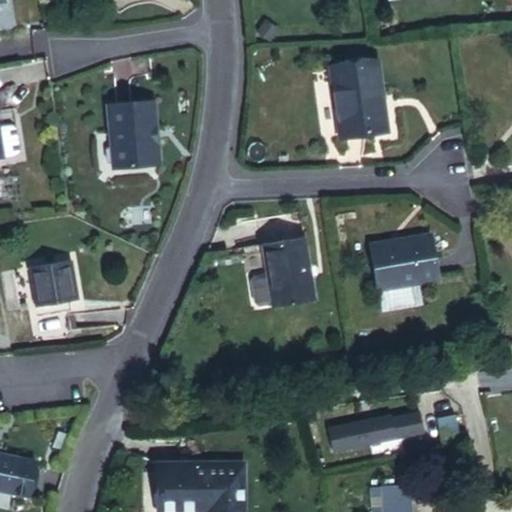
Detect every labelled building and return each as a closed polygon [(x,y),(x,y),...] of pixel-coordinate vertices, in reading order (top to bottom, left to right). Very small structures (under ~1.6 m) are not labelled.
[(336,139),(380,133),(370,64),(327,70),(336,139)] [(106,173),(155,168),(148,106),(100,111),(106,173)] [(18,150),(8,124),(0,126),(0,140),(6,155),(18,150)] [(372,291),(426,283),(419,238),(365,247),(372,291)] [(269,310),(309,303),(297,242),(258,249),(263,277),(250,279),(247,284),(251,305),(256,308),(269,306),(269,310)] [(29,308),(65,301),(59,261),(23,267),(29,308)] [(332,450),(424,431),(419,411),(391,417),(390,414),(327,427),(332,450)] [(437,418),(443,444),(461,440),(456,414),(437,418)] [(31,462),(0,455),(0,489),(25,495),(31,462)] [(238,511),(238,468),(152,470),(152,511),(238,511)] [(380,511),(407,511),(407,488),(380,489),(380,511)]
